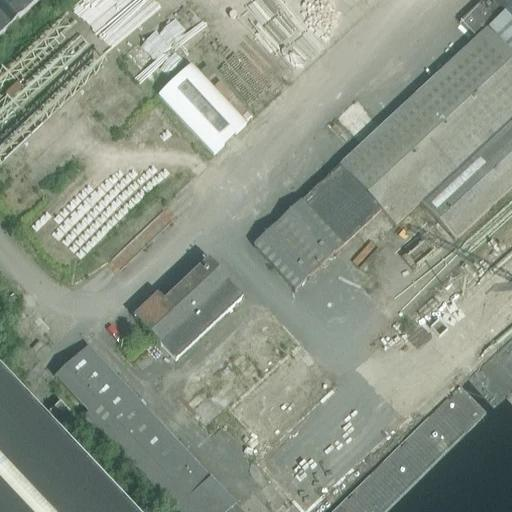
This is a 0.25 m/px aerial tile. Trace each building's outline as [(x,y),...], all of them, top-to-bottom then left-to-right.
[(0,0),(0,38),(41,0),(0,0)] [(312,192),(253,246),(295,291),(360,231),(381,212),(395,226),(419,204),(456,244),(511,191),(511,0),(486,0),(461,23),(477,40),(312,192)] [(213,156),(245,126),(190,67),(157,97),(213,156)] [(158,295),(135,317),(177,360),(241,300),(227,285),(225,286),(205,264),(165,302),(158,295)] [(239,511),(89,349),(56,379),(89,416),(76,428),(153,511),(239,511)] [(0,511),(124,511),(0,379),(0,511)] [(43,419),(56,433),(72,419),(59,405),(43,419)]
